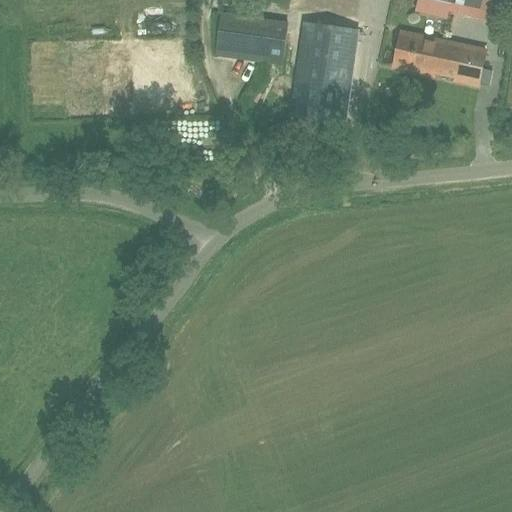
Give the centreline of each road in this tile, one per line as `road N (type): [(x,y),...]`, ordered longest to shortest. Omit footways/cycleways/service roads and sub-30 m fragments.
road 1 (unclassified): [(0,506),(207,245)]
road 2 (unclassified): [(207,245),(267,207),(306,194),(511,167)]
road 3 (unclassified): [(0,198),(130,206),(207,245)]
